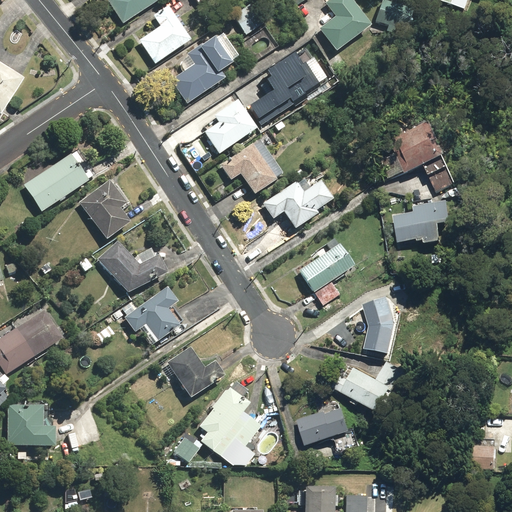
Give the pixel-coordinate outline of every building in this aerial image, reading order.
[(107,0),(107,1),(123,25),(160,1),(159,0),(107,0)] [(318,31),(335,53),(370,27),(349,0),(331,0),(324,6),(334,19),(318,31)] [(439,0),(439,1),(466,11),(470,0),(439,0)] [(414,11),(382,2),(373,31),(405,41),(414,11)] [(234,16),(246,35),(265,24),(253,5),(234,16)] [(160,28),(139,42),(154,65),(190,42),(167,7),(152,17),(160,28)] [(225,81),(221,75),(232,67),(214,40),(185,59),(191,68),(171,81),(187,105),(225,81)] [(0,114),(0,115),(22,81),(0,67),(0,114)] [(203,131),(220,156),(256,131),(239,107),(203,131)] [(393,141),(408,174),(447,156),(433,124),(393,141)] [(276,183),(253,146),(231,160),(254,197),(276,183)] [(68,156),(23,186),(42,214),(87,184),(68,156)] [(94,195),(80,205),(105,241),(131,224),(122,211),(130,206),(112,180),(93,193),(94,195)] [(319,182),(304,192),(297,181),(262,205),(273,220),(285,212),(295,227),(332,202),(319,182)] [(415,209),(416,214),(395,217),(399,245),(441,240),(439,228),(453,226),(449,204),(415,209)] [(158,256),(138,265),(119,242),(97,259),(125,293),(167,275),(158,256)] [(298,272),(313,294),(354,268),(339,245),(298,272)] [(138,330),(150,347),(179,326),(168,310),(177,304),(166,288),(124,317),(135,332),(138,330)] [(368,350),(390,354),(395,326),(387,300),(363,308),(371,331),(368,350)] [(43,311),(0,339),(0,369),(6,378),(63,341),(43,311)] [(114,336),(108,327),(96,335),(102,344),(114,336)] [(213,364),(204,370),(190,349),(168,363),(192,400),(214,385),(223,379),(213,364)] [(387,363),(379,378),(354,365),(338,395),(378,415),(389,394),(396,397),(408,374),(387,363)] [(249,405),(227,389),(196,432),(217,447),(249,405)] [(7,407),(6,448),(49,450),(50,408),(7,407)] [(300,420),(308,448),(351,436),(343,408),(300,420)] [(230,466),(231,465),(240,472),(254,455),(245,447),(260,428),(245,417),(216,455),(230,466)] [(201,446),(185,435),(173,451),(189,462),(201,446)] [(496,448),(474,447),(473,471),(495,472),(496,448)] [(335,511),(336,492),(306,491),(304,511),(335,511)] [(366,511),(367,498),(343,498),(343,511),(366,511)]
